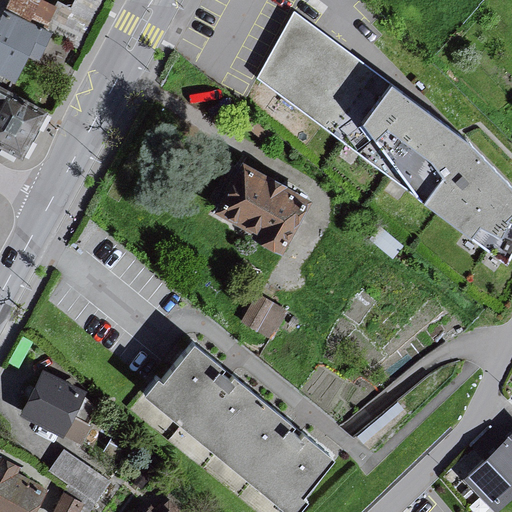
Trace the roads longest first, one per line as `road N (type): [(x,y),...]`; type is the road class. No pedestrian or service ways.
road 1 (tertiary): [(49,203),(155,0)]
road 2 (residential): [(383,511),(475,417),(511,337)]
